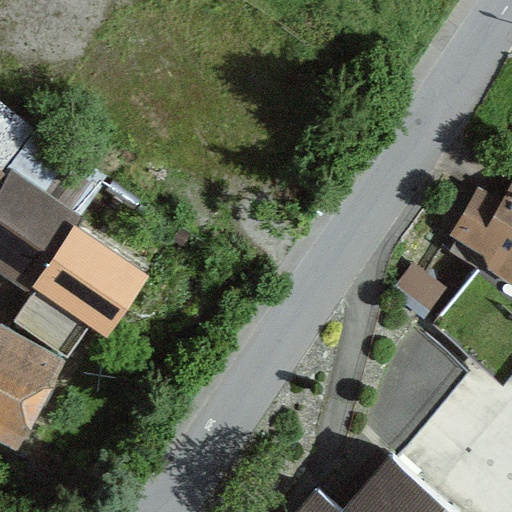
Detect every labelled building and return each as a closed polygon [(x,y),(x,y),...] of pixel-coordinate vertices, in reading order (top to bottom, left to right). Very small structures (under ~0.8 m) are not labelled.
[(0,206),(0,245),(97,312),(127,268),(11,190),(0,206)] [(511,194),(502,212),(479,198),(462,227),(488,243),(495,260),(511,270),(511,194)] [(438,312),(511,373),(511,295),(477,266),(438,312)] [(0,327),(0,422),(13,429),(53,356),(0,327)] [(466,511),(390,448),(463,361),(425,330),(349,421),(389,457),(345,508),(318,485),(294,511),(466,511)] [(15,486),(58,507),(73,476),(30,455),(15,486)]
